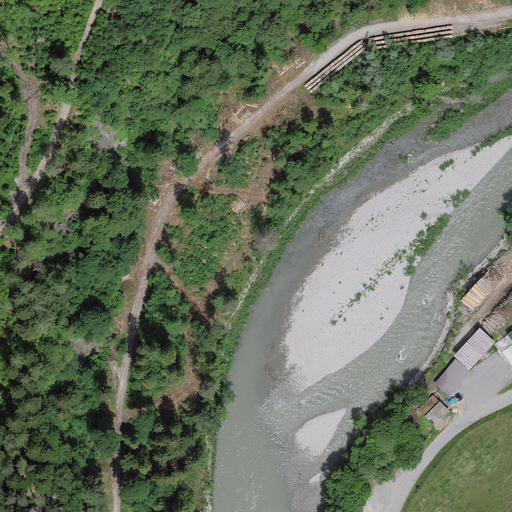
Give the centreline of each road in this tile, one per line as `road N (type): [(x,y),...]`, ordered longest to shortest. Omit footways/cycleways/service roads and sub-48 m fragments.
road 1 (track): [(511,13),(364,36),(263,107),(178,187),(157,225),(131,335),(115,511)]
road 2 (track): [(0,230),(56,135),(99,0)]
road 3 (unclassified): [(393,511),(432,448),(511,396)]
